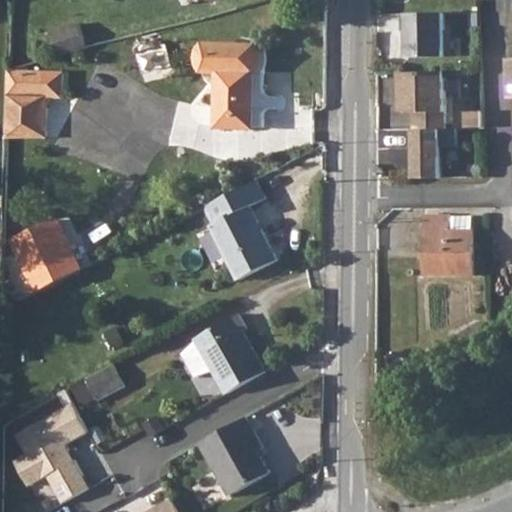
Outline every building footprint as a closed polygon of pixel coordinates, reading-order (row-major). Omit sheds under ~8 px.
[(446,12),(403,13),(403,30),(409,29),(409,57),(446,56),(446,12)] [(53,36),(58,56),(87,48),(81,23),(52,32),(53,36)] [(226,72),(225,129),(260,130),(261,73),(267,68),(270,58),(268,49),(262,43),(208,42),(203,48),(201,57),(203,66),(207,74),(226,72)] [(14,71),(12,138),(55,138),(55,98),(68,97),(70,71),(14,71)] [(447,72),(403,73),(404,114),(415,114),(416,131),(448,130),(447,72)] [(465,113),(466,130),(485,129),(484,112),(465,113)] [(448,130),(416,131),(416,149),(417,180),(443,179),(443,148),(459,148),(459,130),(448,130)] [(416,149),(416,131),(392,131),(393,150),(416,149)] [(260,180),(208,205),(217,221),(213,223),(241,277),(281,258),(253,204),(269,196),(260,180)] [(477,244),(476,232),(476,214),(427,215),(427,276),(476,275),(477,244)] [(15,241),(40,291),(83,269),(58,219),(15,241)] [(491,222),(492,229),(505,227),(504,220),(491,222)] [(245,315),(201,339),(231,394),(271,372),(248,332),(252,329),(245,315)] [(464,351),(466,355),(493,340),(482,321),(455,336),(430,351),(438,365),(464,351)] [(438,365),(430,351),(410,361),(418,377),(438,365)] [(117,364),(92,378),(104,399),(129,385),(117,364)] [(93,489),(77,459),(73,461),(68,451),(72,449),(69,443),(92,431),(77,403),(20,433),(30,453),(18,459),(31,484),(50,475),(65,504),(93,489)] [(248,418),(204,444),(233,495),(273,471),(260,450),(266,447),(248,418)] [(77,459),(72,449),(68,451),(73,461),(77,459)] [(185,511),(178,497),(152,511),(185,511)]
